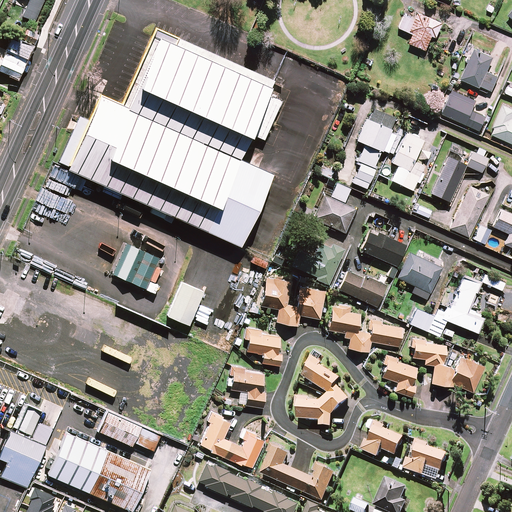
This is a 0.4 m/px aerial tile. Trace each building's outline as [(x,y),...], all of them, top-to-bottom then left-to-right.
[(43,0),(13,0),(13,2),(22,5),(18,15),(35,22),(43,0)] [(322,42),(321,44),(336,51),(357,5),(346,0),(327,0),(317,24),(321,26),(315,39),(322,42)] [(418,13),(415,20),(404,16),(399,28),(413,33),(409,43),(426,49),(431,35),(436,37),(442,22),(418,13)] [(322,42),(315,39),(299,32),(302,25),(290,19),(286,29),(293,33),(287,46),(315,58),(321,44),(322,42)] [(26,29),(22,39),(36,45),(40,35),(26,29)] [(68,170),(240,247),(272,175),(239,161),(250,135),(271,144),(277,130),(270,127),(281,102),(268,96),(274,82),(159,31),(125,107),(101,97),(89,122),(80,118),(60,163),(69,167),(68,170)] [(34,47),(12,38),(6,51),(0,48),(0,72),(19,80),(34,47)] [(459,45),(449,42),(446,51),(455,55),(459,45)] [(474,48),(460,78),(480,87),(490,92),(498,76),(486,71),(493,57),(474,48)] [(476,100),(452,90),(440,117),(478,133),(485,116),(471,110),(476,100)] [(511,118),(511,115),(511,107),(503,104),(490,134),(511,143),(511,118)] [(376,167),(374,166),(380,153),(382,153),(386,144),(391,146),(395,135),(389,133),(395,119),(372,109),(368,120),(366,119),(357,142),(365,145),(358,162),(360,163),(352,183),(367,189),(376,167)] [(424,173),(422,172),(430,154),(419,149),(423,140),(406,132),(392,164),(408,171),(401,186),(412,191),(417,182),(420,183),(424,173)] [(464,149),(452,144),(449,151),(460,156),(464,149)] [(487,159),(472,152),(466,166),(481,173),(487,159)] [(466,164),(448,155),(431,194),(449,202),(466,164)] [(333,171),(324,168),(321,176),(330,179),(333,171)] [(488,196),(469,187),(449,229),(468,238),(488,196)] [(355,209),(324,195),(313,220),(344,233),(355,209)] [(431,211),(415,204),(412,211),(427,218),(431,211)] [(511,214),(500,209),(492,227),(508,234),(503,244),(511,248),(511,214)] [(490,231),(479,225),(472,239),(484,245),(490,231)] [(367,234),(359,252),(391,266),(387,276),(393,278),(407,246),(376,233),(374,237),(367,234)] [(160,250),(127,235),(113,266),(146,280),(160,250)] [(330,248),(305,237),(292,266),(316,277),(315,279),(328,285),(343,250),(331,245),(330,248)] [(441,268),(408,253),(397,278),(415,286),(412,293),(426,300),(441,268)] [(385,287),(348,270),(339,290),(376,307),(385,287)] [(205,285),(180,273),(164,309),(189,320),(205,285)] [(479,282),(463,275),(450,306),(447,304),(444,312),(437,309),(434,316),(415,308),(409,324),(439,337),(446,321),(477,334),(483,318),(467,311),(479,282)] [(504,284),(484,275),(481,282),(501,291),(504,284)] [(291,282),(266,278),(261,306),(278,310),(276,323),(297,327),(299,316),(319,320),(325,292),(299,287),(296,307),(287,306),(291,282)] [(350,307),(333,304),(328,330),(344,333),(343,338),(350,339),(348,349),(369,353),(371,342),(399,347),(402,328),(380,324),(381,322),(371,320),(369,333),(357,331),(360,315),(349,313),(350,307)] [(27,345),(87,372),(99,345),(40,318),(27,345)] [(261,331),(247,328),(245,338),(249,339),(247,351),(258,353),(257,362),(280,365),(282,354),(277,354),(280,338),(261,335),(261,331)] [(455,331),(446,328),(443,335),(452,338),(455,331)] [(27,345),(0,333),(0,354),(79,389),(87,372),(27,345)] [(472,393),(484,366),(460,356),(455,368),(442,366),(446,346),(425,342),(426,340),(411,337),(409,347),(414,348),(412,357),(425,360),(424,364),(434,366),(431,383),(452,387),(453,384),(472,393)] [(322,366),(324,364),(320,361),(324,356),(317,351),(307,365),(311,367),(304,377),(329,394),(322,399),(297,397),(296,407),(300,407),(299,419),(321,421),(321,426),(332,427),(332,414),(352,399),(338,384),(341,379),(322,366)] [(417,368),(396,361),(397,358),(386,354),(384,357),(382,363),(386,365),(382,377),(397,382),(394,391),(411,397),(415,387),(411,385),(417,368)] [(233,378),(228,377),(227,385),(232,385),(231,389),(228,388),(226,402),(263,407),(265,393),(261,393),(264,374),(244,371),(245,368),(231,366),(230,374),(233,374),(233,378)] [(139,397),(110,385),(103,403),(131,415),(139,397)] [(162,429),(104,404),(96,420),(154,446),(162,429)] [(41,411),(29,405),(20,428),(32,433),(41,411)] [(211,449),(210,451),(241,465),(242,463),(252,468),(264,440),(247,432),(241,446),(223,438),(231,422),(211,413),(208,420),(211,421),(200,444),(211,449)] [(388,427),(371,420),(367,428),(374,431),(370,441),(367,440),(362,450),(379,457),(382,450),(397,456),(405,438),(386,430),(388,427)] [(50,442),(10,425),(0,446),(0,453),(37,470),(50,442)] [(151,464),(66,426),(48,465),(133,503),(151,464)] [(429,444),(416,440),(413,450),(411,450),(405,469),(424,476),(427,467),(442,472),(448,454),(428,447),(429,444)] [(290,454),(274,447),(262,474),(323,501),(336,472),(318,464),(312,477),(285,465),(290,454)] [(292,511),(297,502),(285,497),(286,495),(272,489),(271,492),(235,475),(236,473),(206,459),(196,482),(226,495),(227,493),(230,495),(229,496),(252,507),(253,505),(263,510),(262,511),(263,511),(292,511)] [(402,511),(407,503),(402,500),(407,488),(387,479),(375,506),(378,507),(375,511),(402,511)] [(364,495),(359,493),(351,510),(354,511),(366,511),(370,506),(361,501),(364,495)] [(46,511),(50,503),(40,499),(34,511),(46,511)] [(321,507),(310,503),(305,511),(319,511),(321,507)]
